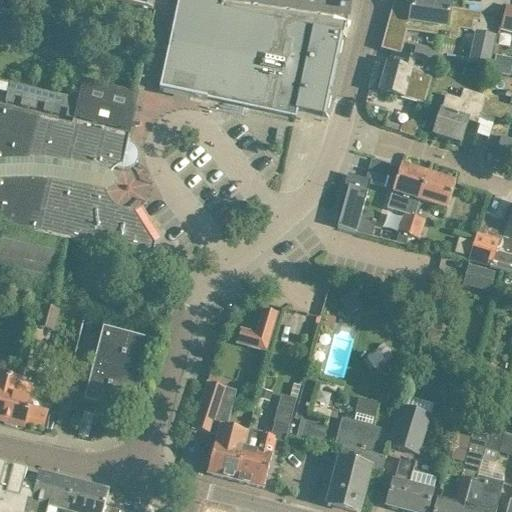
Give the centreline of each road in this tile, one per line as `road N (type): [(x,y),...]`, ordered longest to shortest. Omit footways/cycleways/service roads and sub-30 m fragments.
road 1 (residential): [(133,469),(188,310),(319,182),(338,130)]
road 2 (residential): [(511,185),(472,179),(463,165),(338,130)]
road 3 (residential): [(0,448),(133,469)]
road 4 (residential): [(338,130),(373,0)]
